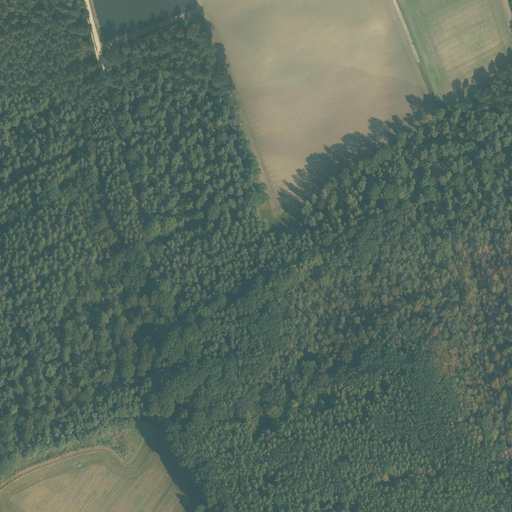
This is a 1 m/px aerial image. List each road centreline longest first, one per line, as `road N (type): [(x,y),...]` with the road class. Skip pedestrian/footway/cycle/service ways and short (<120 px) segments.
road 1 (track): [(511,153),(166,339)]
road 2 (track): [(85,0),(166,339)]
road 3 (track): [(151,373),(30,441),(0,470)]
road 4 (track): [(154,373),(160,405),(222,511)]
